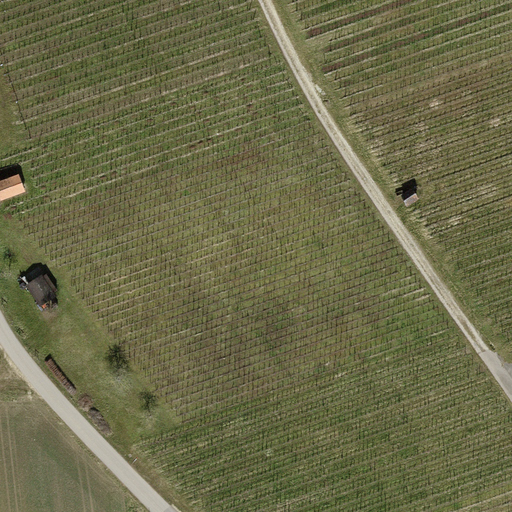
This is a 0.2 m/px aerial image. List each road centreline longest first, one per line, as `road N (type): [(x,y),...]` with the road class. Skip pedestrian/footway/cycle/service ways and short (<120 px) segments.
road 1 (track): [(266,0),(306,90),(511,380)]
road 2 (residential): [(167,511),(15,349),(0,316)]
